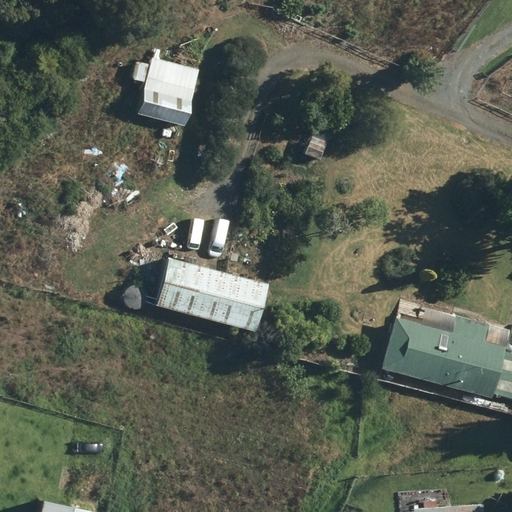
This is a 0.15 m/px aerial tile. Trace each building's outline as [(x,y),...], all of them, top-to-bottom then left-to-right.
[(199,68),(152,56),(150,62),(135,59),(131,78),(146,81),(142,99),(137,112),(184,125),(190,111),(191,99),(194,89),(199,68)] [(331,128),(316,121),(306,152),(320,158),(331,128)] [(269,282),(168,256),(161,278),(155,304),(256,331),(263,306),(269,282)] [(119,291),(126,310),(147,303),(140,283),(119,291)] [(420,321),(396,315),(381,367),(492,398),(493,394),(511,399),(511,351),(504,349),(510,329),(456,314),(424,305),(420,321)] [(73,504),(43,497),(39,511),(100,511),(101,511),(73,504)] [(36,511),(39,501),(22,498),(19,511),(36,511)] [(483,511),(483,502),(413,507),(413,511),(483,511)]
